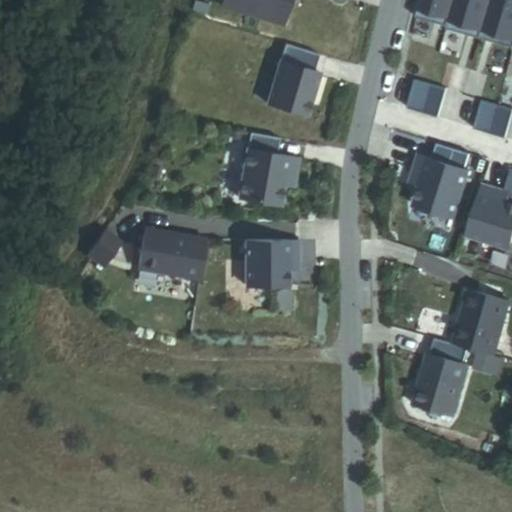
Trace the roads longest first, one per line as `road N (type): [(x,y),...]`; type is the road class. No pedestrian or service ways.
road 1 (residential): [(362,113),(352,168),(357,511)]
road 2 (residential): [(362,113),(511,159)]
